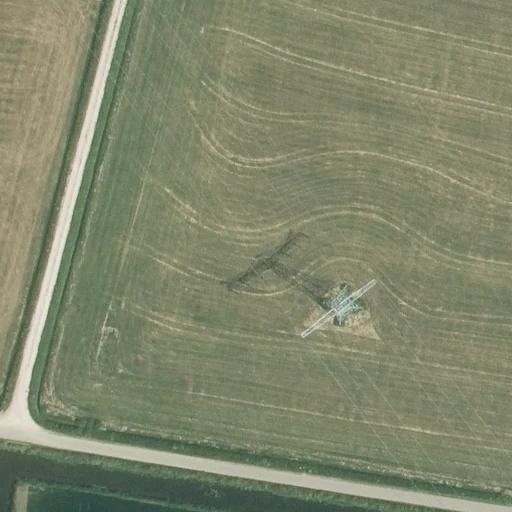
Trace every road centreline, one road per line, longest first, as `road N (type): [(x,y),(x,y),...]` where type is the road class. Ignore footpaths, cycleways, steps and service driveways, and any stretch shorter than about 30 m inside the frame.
road 1 (unclassified): [(508,511),(0,433)]
road 2 (track): [(121,0),(12,435)]
